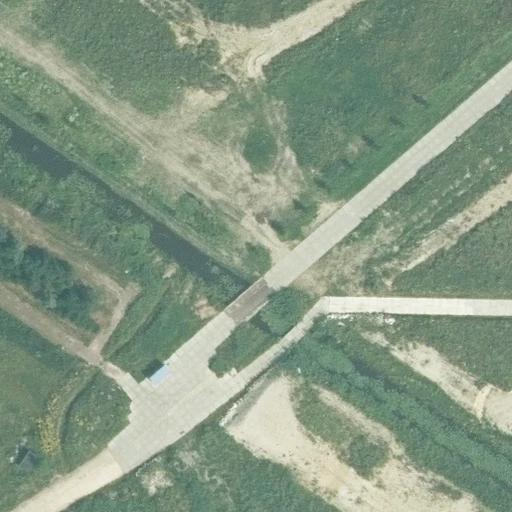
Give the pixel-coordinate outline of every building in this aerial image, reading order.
[(19,0),(14,9),(36,23),(50,0),(19,0)] [(50,0),(36,23),(58,37),(81,0),(50,0)] [(435,0),(396,0),(396,1),(440,38),(457,18),(435,0)] [(396,1),(379,21),(423,58),(440,38),(396,1)] [(141,34),(102,77),(121,94),(161,52),(141,34)] [(329,50),(310,69),(350,110),(369,92),(329,50)] [(161,52),(121,94),(140,112),(180,70),(161,52)] [(310,69),(291,87),(331,129),(350,110),(310,69)] [(261,131),(228,147),(237,165),(246,161),(263,196),(296,179),(281,149),(272,153),(261,131)] [(36,458),(27,452),(17,467),(26,472),(36,458)]
